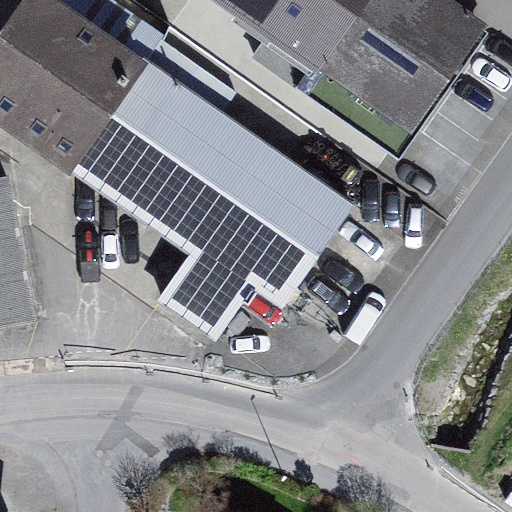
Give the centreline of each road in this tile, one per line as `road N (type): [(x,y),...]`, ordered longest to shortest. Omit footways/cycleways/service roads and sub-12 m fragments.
road 1 (residential): [(110,389),(272,418),(346,449),(449,511)]
road 2 (residential): [(110,389),(105,511)]
